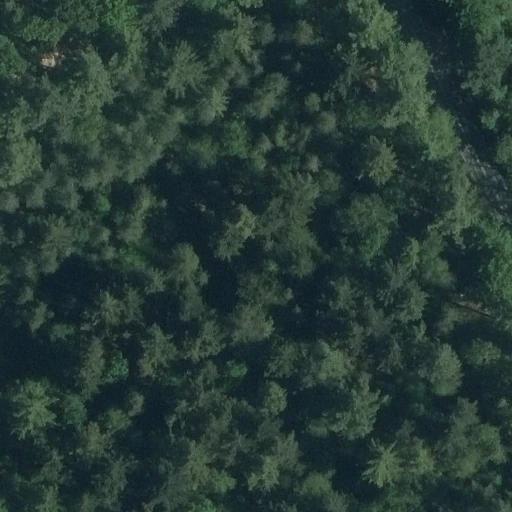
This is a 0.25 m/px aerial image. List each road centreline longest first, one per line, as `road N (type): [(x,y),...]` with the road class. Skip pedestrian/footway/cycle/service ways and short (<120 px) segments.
road 1 (primary): [(511,238),(392,0)]
road 2 (track): [(154,0),(0,94)]
